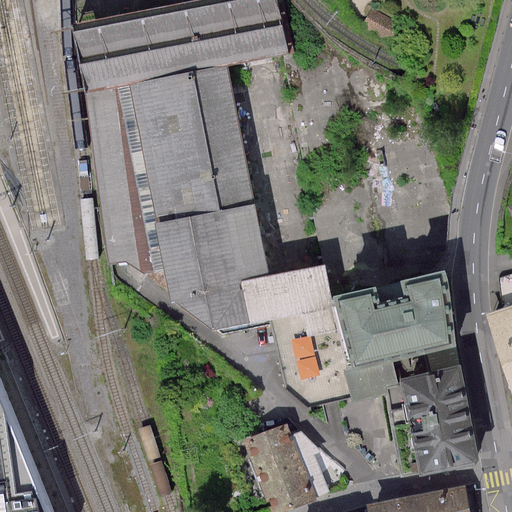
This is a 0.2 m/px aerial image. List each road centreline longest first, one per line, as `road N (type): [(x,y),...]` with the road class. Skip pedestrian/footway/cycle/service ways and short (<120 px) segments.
road 1 (residential): [(511,69),(474,243),(498,465)]
road 2 (residential): [(498,465),(315,511)]
